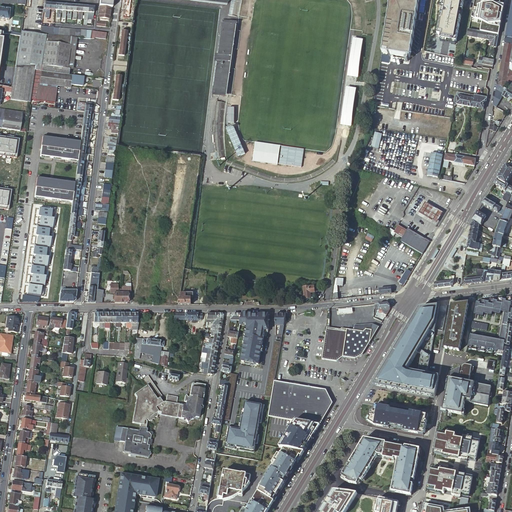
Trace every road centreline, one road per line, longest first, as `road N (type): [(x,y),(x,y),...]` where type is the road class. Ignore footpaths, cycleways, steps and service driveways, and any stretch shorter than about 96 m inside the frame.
road 1 (residential): [(117,0),(75,308)]
road 2 (secondary): [(410,296),(279,511)]
road 3 (residential): [(226,310),(190,511)]
road 4 (residential): [(0,503),(29,308)]
road 5 (residential): [(410,296),(226,310)]
road 6 (secondary): [(410,296),(428,284),(501,149)]
road 7 (residential): [(490,158),(481,149),(509,0)]
road 8 (secondary): [(490,158),(410,296)]
road 9 (secondary): [(343,420),(410,296)]
road 10 (unknown): [(272,309),(266,368),(240,370),(230,418)]
